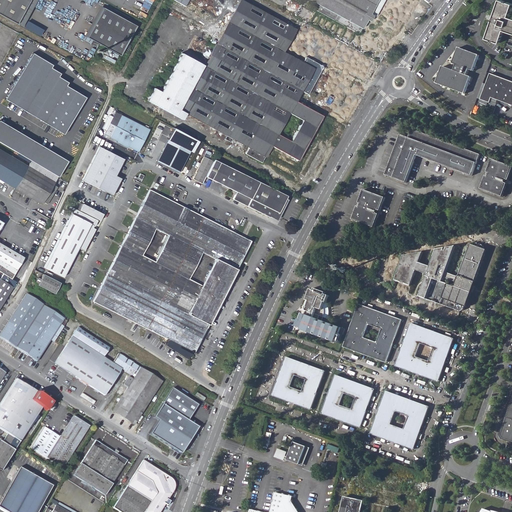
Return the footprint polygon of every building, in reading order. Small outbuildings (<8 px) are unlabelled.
[(0,0),(0,15),(17,24),(30,0),(0,0)] [(30,0),(17,24),(23,27),(37,0),(30,0)] [(225,135),(223,139),(229,142),(231,138),(247,147),(245,153),(261,162),(271,145),(297,160),(322,116),(295,101),(301,91),(306,94),(320,69),(319,64),(305,57),(302,62),(283,51),(296,29),(241,0),(239,0),(221,33),(212,27),(208,35),(217,40),(203,66),(176,51),(156,89),(149,86),(142,99),(180,119),(183,113),(225,135)] [(310,0),(317,4),(314,8),(358,33),(366,19),(369,21),(373,15),(369,13),(376,0),(310,0)] [(376,0),(369,13),(373,15),(375,16),(383,0),(376,0)] [(511,33),(511,17),(509,17),(511,6),(511,3),(500,0),(498,0),(493,16),(492,16),(491,21),(486,38),(499,43),(504,30),(511,33)] [(102,8),(100,6),(83,36),(86,37),(102,8)] [(136,26),(102,8),(86,37),(119,56),(136,26)] [(27,20),(23,27),(40,35),(44,29),(27,20)] [(363,26),(359,33),(365,36),(368,29),(363,26)] [(480,55),(459,48),(453,64),(457,65),(455,71),(443,66),(437,83),(465,94),(472,77),(467,75),(470,70),(474,71),(480,55)] [(62,134),(83,97),(64,86),(65,83),(57,77),(58,74),(49,68),(50,65),(30,53),(3,100),(62,134)] [(511,81),(492,73),(482,100),(491,103),(494,98),(511,105),(511,81)] [(110,137),(135,150),(137,151),(149,129),(115,112),(110,123),(116,126),(110,137)] [(0,143),(30,160),(45,170),(57,176),(65,162),(0,122),(0,143)] [(416,154),(470,176),(479,154),(412,128),(408,136),(400,133),(384,173),(405,182),(416,154)] [(167,140),(157,160),(167,166),(178,145),(167,140)] [(112,174),(121,156),(96,145),(79,179),(109,193),(117,176),(112,174)] [(189,151),(178,145),(167,166),(179,172),(189,151)] [(0,173),(10,156),(0,149),(0,173)] [(27,166),(10,156),(0,173),(0,180),(13,188),(27,166)] [(202,156),(191,178),(201,183),(204,175),(212,161),(202,156)] [(234,191),(231,198),(267,217),(267,216),(276,220),(279,214),(278,214),(287,197),(213,158),(212,161),(204,175),(234,191)] [(479,189),(501,197),(511,169),(511,167),(491,159),(479,189)] [(13,188),(29,197),(42,175),(45,170),(30,160),(27,166),(13,188)] [(45,170),(42,175),(54,182),(57,176),(45,170)] [(53,184),(54,182),(42,175),(29,197),(43,206),(44,203),(48,204),(58,187),(53,184)] [(351,218),(372,226),(378,213),(376,212),(377,209),(379,209),(384,196),(363,188),(351,218)] [(92,302),(194,353),(250,241),(235,233),(236,230),(226,225),(224,228),(149,190),(92,302)] [(66,219),(42,268),(61,278),(61,277),(75,248),(81,250),(91,229),(90,228),(94,220),(93,219),(94,217),(98,219),(101,215),(81,204),(77,211),(75,210),(79,203),(73,200),(69,207),(71,208),(70,212),(66,219)] [(61,216),(66,219),(70,212),(67,211),(64,209),(61,216)] [(0,259),(15,269),(23,257),(0,243),(0,227),(4,222),(0,219),(0,259)] [(411,287),(418,268),(430,272),(421,296),(427,299),(427,300),(460,312),(461,311),(462,311),(463,309),(464,307),(472,287),(474,288),(476,283),(475,283),(487,251),(485,251),(484,249),(483,247),(482,246),(480,245),(478,245),(476,246),(474,247),(472,246),(460,278),(461,278),(460,279),(447,274),(457,248),(438,251),(431,269),(420,265),(424,253),(405,256),(396,281),(411,287)] [(0,272),(10,279),(15,269),(0,259),(0,272)] [(343,274),(352,273),(352,265),(343,266),(343,274)] [(55,295),(61,283),(44,275),(42,279),(39,278),(37,283),(39,285),(38,286),(55,295)] [(0,305),(12,287),(0,278),(0,305)] [(464,307),(467,308),(474,288),(472,287),(464,307)] [(306,312),(304,315),(299,321),(296,329),(336,343),(341,329),(323,322),(319,321),(320,317),(324,318),(324,315),(325,313),(324,310),(324,308),(325,303),(326,304),(329,296),(325,295),(326,293),(315,289),(314,291),(311,290),(303,311),(306,312)] [(38,303),(25,295),(0,332),(0,337),(36,361),(49,341),(57,329),(59,330),(62,326),(63,327),(67,321),(42,306),(42,305),(38,303)] [(68,319),(39,300),(38,303),(42,305),(42,306),(67,321),(68,319)] [(343,345),(345,348),(362,355),(363,353),(368,354),(367,356),(383,362),(386,361),(393,344),(391,343),(392,339),(395,339),(401,322),(399,319),(382,313),(382,314),(378,313),(378,311),(361,305),(358,306),(351,323),(353,324),(352,329),(350,328),(343,345)] [(396,364),(398,367),(415,373),(415,371),(420,373),(419,375),(436,382),(439,380),(445,363),(443,362),(445,357),(447,358),(453,341),(452,338),(435,332),(434,334),(430,332),(430,330),(414,324),(411,325),(404,343),(406,344),(405,348),(403,347),(396,364)] [(49,341),(53,343),(63,327),(62,326),(59,330),(57,329),(49,341)] [(54,363),(85,384),(103,357),(108,348),(77,328),(54,363)] [(109,349),(134,364),(136,361),(111,345),(109,349)] [(104,358),(103,357),(85,384),(103,396),(120,370),(126,373),(123,378),(124,379),(134,364),(109,349),(104,358)] [(272,394),(274,396),(289,402),(289,400),(294,401),(293,403),(309,409),(312,408),(317,393),(315,393),(317,388),(319,388),(325,373),(324,371),(308,365),(307,367),(302,365),(303,363),(288,358),(285,359),(280,374),(282,374),(280,379),(278,379),(272,394)] [(146,368),(136,361),(134,364),(160,382),(162,381),(145,370),(146,368)] [(133,424),(160,382),(134,364),(124,379),(126,380),(122,386),(120,385),(112,398),(113,399),(110,405),(115,408),(113,411),(133,424)] [(322,412),(323,414),(338,420),(339,418),(344,420),(343,422),(358,427),(361,426),(367,411),(365,410),(366,406),(368,407),(374,391),(373,389),(357,383),(357,385),(352,383),(352,381),(338,376),(335,377),(329,392),(332,393),(330,398),(328,397),(322,412)] [(46,399),(16,379),(0,402),(0,427),(20,441),(46,399)] [(151,419),(144,431),(182,455),(186,454),(188,450),(184,448),(196,428),(186,421),(195,406),(170,389),(154,414),(152,413),(149,417),(151,419)] [(371,432),(372,435),(390,441),(390,439),(395,441),(394,443),(411,449),(414,448),(420,431),(418,430),(420,425),(422,426),(428,409),(427,406),(410,400),(409,401),(405,400),(405,398),(388,391),(385,392),(379,410),(381,411),(379,415),(377,415),(371,432)] [(204,399),(196,393),(194,396),(203,401),(204,399)] [(502,440),(511,443),(511,400),(500,435),(502,440)] [(62,468),(89,426),(73,416),(59,437),(44,427),(30,448),(62,468)] [(0,465),(3,467),(16,447),(4,439),(1,443),(0,442),(0,465)] [(73,475),(104,495),(126,461),(95,440),(73,475)] [(307,447),(295,442),(288,460),(300,465),(307,447)] [(311,448),(307,447),(300,465),(304,466),(311,448)] [(274,458),(281,459),(283,450),(277,448),(274,458)] [(143,460),(112,508),(118,511),(158,511),(161,508),(167,499),(172,490),(173,488),(174,485),(173,482),(172,480),(143,460)] [(0,500),(0,508),(6,511),(36,511),(51,486),(19,467),(0,500)] [(300,511),(294,502),(295,497),(276,493),(271,511),(262,511),(250,509),(249,511),(300,511)] [(57,501),(74,511),(76,507),(59,497),(57,501)] [(361,511),(364,501),(345,497),(341,511),(361,511)]
